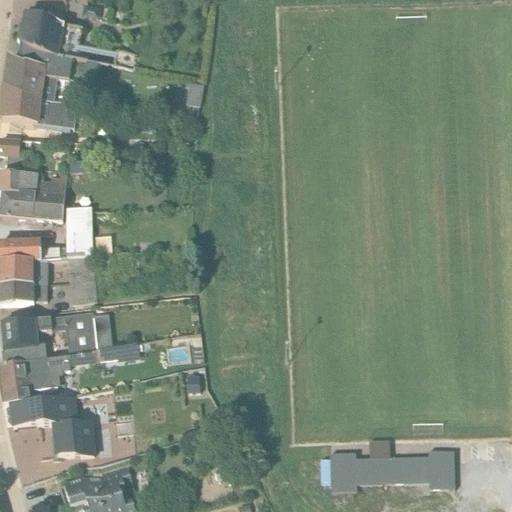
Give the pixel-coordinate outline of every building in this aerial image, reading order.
[(19,22),(16,35),(19,35),(19,39),(71,49),(73,49),(75,39),(76,35),(81,16),(47,10),(46,16),(24,11),(22,23),(19,22)] [(114,47),(114,42),(76,35),(75,39),(114,47)] [(17,53),(69,60),(71,49),(19,39),(17,53)] [(135,44),(115,40),(114,42),(114,47),(112,55),(132,59),(135,44)] [(69,60),(17,53),(7,52),(2,84),(53,91),(56,69),(67,70),(69,60)] [(97,54),(85,52),(83,66),(94,68),(97,54)] [(201,98),(204,77),(191,74),(187,96),(201,98)] [(53,91),(2,84),(0,106),(0,109),(73,117),(75,94),(53,91)] [(0,130),(0,145),(18,146),(19,131),(0,130)] [(69,153),(69,164),(98,164),(98,163),(102,163),(102,158),(98,158),(97,152),(83,153),(69,153)] [(0,185),(0,186),(34,188),(63,190),(64,170),(48,169),(48,175),(35,174),(36,167),(0,164),(0,185)] [(104,167),(77,169),(77,179),(104,177),(104,167)] [(0,209),(31,212),(34,188),(0,186),(0,190),(0,209)] [(61,215),(63,190),(34,188),(31,212),(61,215)] [(58,239),(58,251),(65,251),(91,249),(95,249),(109,248),(110,240),(91,241),(90,201),(64,203),(65,239),(58,239)] [(0,235),(0,254),(44,252),(58,251),(58,239),(38,239),(39,234),(0,235)] [(109,260),(109,248),(95,249),(95,261),(109,260)] [(91,249),(65,251),(70,299),(95,296),(91,249)] [(44,252),(0,254),(0,279),(44,278),(46,278),(44,252)] [(44,278),(0,279),(0,297),(33,298),(33,294),(45,294),(44,278)] [(91,306),(0,316),(0,327),(4,352),(44,347),(43,335),(36,336),(35,325),(64,323),(66,345),(110,339),(107,310),(91,312),(91,306)] [(4,352),(0,353),(0,385),(1,394),(8,393),(34,390),(33,380),(58,376),(56,364),(60,364),(59,360),(68,359),(67,355),(116,349),(116,352),(138,349),(137,336),(110,339),(66,345),(44,347),(4,352)] [(196,366),(185,367),(186,384),(197,383),(196,366)] [(34,390),(8,393),(11,421),(51,417),(53,431),(54,431),(56,449),(76,447),(93,445),(89,411),(75,413),(73,386),(34,390)] [(52,453),(72,451),(76,447),(56,449),(54,431),(53,431),(49,432),(52,453)] [(353,444),(328,444),(328,450),(329,474),(329,482),(354,481),(355,475),(428,473),(428,479),(453,479),(452,441),(427,441),(427,447),(354,449),(353,444)] [(329,474),(328,450),(318,450),(319,474),(329,474)] [(97,468),(62,479),(69,502),(85,497),(86,502),(76,505),(78,511),(113,511),(127,508),(125,502),(133,500),(131,494),(123,497),(119,484),(133,480),(125,456),(96,465),(97,468)]
